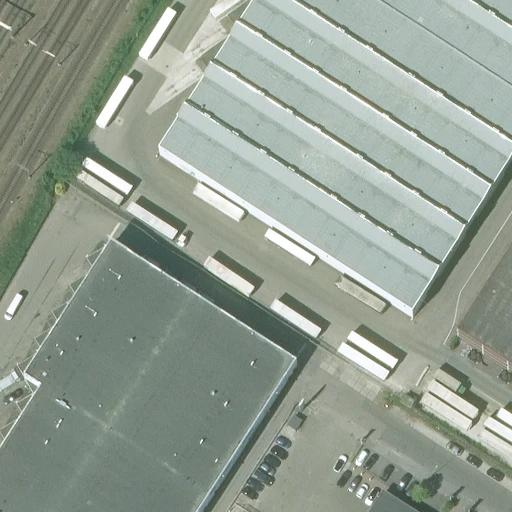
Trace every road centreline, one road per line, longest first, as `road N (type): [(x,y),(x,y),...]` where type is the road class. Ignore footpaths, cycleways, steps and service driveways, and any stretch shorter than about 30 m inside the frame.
road 1 (unknown): [(197,280),(310,378),(222,511)]
road 2 (unclassified): [(511,510),(310,378)]
road 3 (unknown): [(0,347),(70,233),(99,229),(133,240)]
